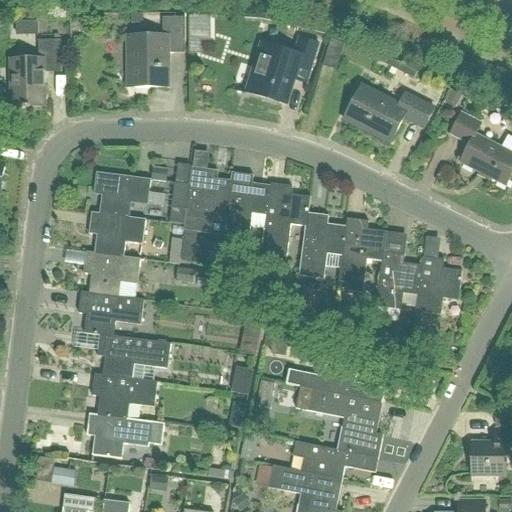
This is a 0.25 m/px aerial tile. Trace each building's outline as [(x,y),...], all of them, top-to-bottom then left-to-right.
[(186,55),(185,18),(163,19),(164,37),(128,38),(128,44),(134,44),(135,71),(128,71),(128,90),(170,90),(169,55),(186,55)] [(295,54),(262,44),(246,92),(234,88),(234,90),(287,107),(296,79),(294,79),(297,68),(311,72),(320,45),(300,38),(295,54)] [(62,74),(62,42),(39,42),(39,60),(11,61),(12,110),(3,110),(3,111),(31,111),(31,109),(46,109),(45,74),(62,74)] [(406,94),(400,106),(363,86),(345,122),(391,145),(404,119),(424,129),(434,109),(406,94)] [(470,145),(461,164),(507,188),(511,178),(511,154),(477,136),(482,125),(462,115),(451,136),(470,145)] [(190,185),(187,211),(184,232),(210,235),(212,222),(226,224),(227,224),(232,182),(231,182),(214,180),(215,171),(193,168),(190,185)] [(131,204),(149,206),(157,207),(158,196),(150,195),(152,180),(97,173),(94,195),(102,196),(100,214),(100,215),(130,219),(130,218),(131,204)] [(251,228),(265,230),(267,217),(268,217),(272,188),(271,187),(253,185),(254,176),(232,173),(231,182),(232,182),(227,224),(226,224),(224,237),(249,241),(251,228)] [(171,209),(187,211),(190,185),(175,183),(171,209)] [(307,228),(309,214),(311,198),(293,196),(294,187),(271,184),(271,187),(272,188),(268,217),(267,217),(265,230),(263,248),(261,261),(287,264),(289,252),(292,226),(306,228),(307,228)] [(124,259),(124,258),(126,244),(143,246),(147,220),(130,218),(130,219),(100,215),(100,214),(92,213),(89,235),(97,236),(95,254),(95,255),(124,259)] [(330,217),(309,214),(307,228),(306,228),(300,278),(325,281),(328,255),(342,257),(344,258),(348,228),(346,228),(329,225),(330,217)] [(347,219),(346,228),(348,228),(344,258),(342,257),(339,283),(365,287),(368,261),(382,263),(383,263),(385,254),(387,233),(369,230),(370,222),(347,219)] [(119,299),(120,298),(121,283),(138,286),(142,260),(124,258),(124,259),(95,255),(95,254),(87,253),(84,275),(93,276),(90,294),(90,295),(119,299)] [(383,263),(382,263),(376,308),(402,312),(404,295),(418,297),(422,267),(404,265),(406,256),(385,254),(383,263)] [(423,259),(422,267),(418,297),(416,313),(442,317),(444,300),(459,302),(463,272),(444,270),(446,262),(423,259)] [(90,295),(90,294),(82,293),(79,314),(87,315),(85,335),(100,337),(100,336),(114,338),(114,337),(116,323),(141,326),(145,301),(120,298),(119,299),(90,295)] [(100,336),(100,337),(98,357),(106,358),(103,376),(103,377),(133,381),(133,380),(135,366),(169,370),(172,345),(114,337),(114,338),(100,336)] [(287,387),(301,390),(313,392),(313,391),(383,405),(386,391),(356,385),(359,371),(332,365),(330,379),(290,371),(287,387)] [(232,393),(249,396),(254,372),(237,369),(232,393)] [(103,377),(103,376),(95,375),(92,397),(101,398),(98,416),(98,417),(128,421),(128,420),(130,406),(156,409),(159,383),(133,380),(133,381),(103,377)] [(345,454),(379,461),(384,437),(377,436),(383,405),(313,391),(313,392),(301,390),(296,411),(351,422),(345,453),(345,454)] [(150,449),(151,444),(161,445),(164,425),(128,420),(128,421),(98,417),(98,416),(90,415),(87,437),(95,438),(93,457),(123,461),(125,446),(150,449)] [(511,458),(511,430),(495,431),(495,444),(471,444),(471,483),(473,483),(473,477),(507,477),(507,458),(511,458)] [(376,475),(379,461),(345,454),(345,453),(297,443),(294,458),(320,464),(317,476),(317,477),(343,483),(346,469),(376,475)] [(336,511),(343,483),(317,477),(317,476),(274,467),(269,490),(311,498),(307,511),(336,511)] [(76,471),(54,468),(51,484),(74,488),(76,471)] [(89,511),(90,511),(91,511),(93,511),(95,500),(66,496),(63,511),(89,511)] [(130,511),(131,504),(106,501),(104,511),(130,511)] [(485,511),(486,502),(459,502),(458,511),(485,511)]
